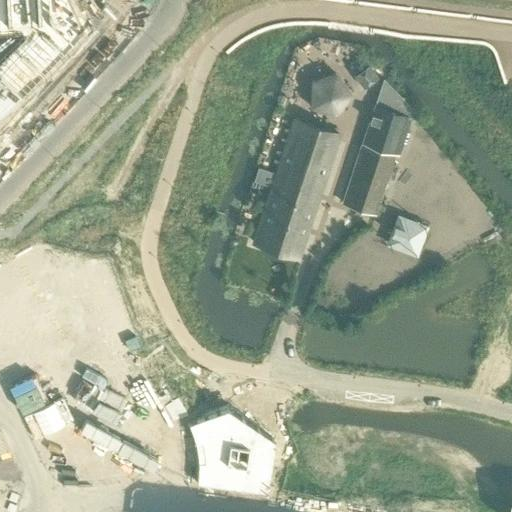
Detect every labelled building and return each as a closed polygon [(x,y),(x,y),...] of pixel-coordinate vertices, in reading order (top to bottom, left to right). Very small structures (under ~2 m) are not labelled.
[(0,0),(0,111),(80,28),(66,0),(0,0)] [(367,65),(352,74),(361,87),(375,77),(367,65)] [(310,106),(335,113),(350,93),(335,73),(311,81),(310,106)] [(342,202),(375,213),(394,154),(398,155),(413,109),(382,76),(342,202)] [(253,241),(299,257),(340,134),(294,119),(276,173),(258,167),(254,180),(271,186),(253,241)] [(397,211),(387,243),(418,253),(428,221),(397,211)] [(196,461),(195,480),(194,484),(267,494),(277,419),(235,400),(185,423),(186,425),(193,442),(196,461)]
